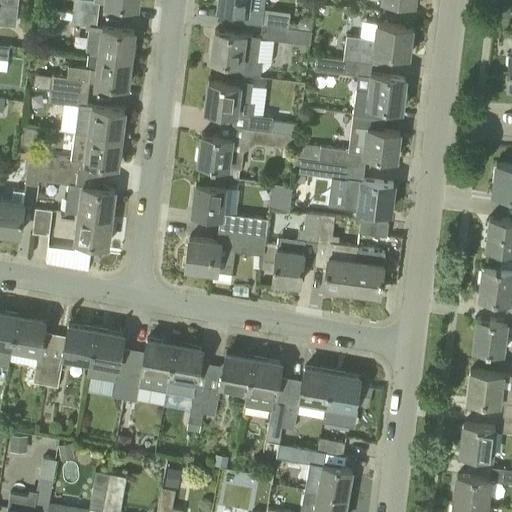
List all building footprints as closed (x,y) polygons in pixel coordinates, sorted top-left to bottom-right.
[(73,0),(72,10),(98,13),(99,1),(137,6),(137,0),(73,0)] [(288,27),(290,12),(264,8),(265,0),(218,0),(218,7),(263,13),(262,23),(288,27)] [(134,30),(102,26),(96,25),(98,13),(72,10),(71,22),(89,25),(86,52),(99,53),(131,57),(134,30)] [(343,59),(367,61),(388,64),(389,52),(409,54),(412,26),(377,21),(375,38),(346,34),(343,59)] [(257,60),(260,37),(309,44),(311,30),(288,27),(262,23),(260,35),(215,29),(211,59),(229,61),(227,71),(259,75),(261,60),(257,60)] [(0,43),(0,57),(7,59),(9,44),(0,43)] [(127,85),(131,57),(99,53),(97,68),(68,64),(66,77),(51,75),(49,87),(88,92),(89,80),(127,85)] [(366,74),(367,61),(343,59),(316,55),(315,68),(366,74)] [(368,92),(355,90),(352,113),(385,117),(386,106),(402,108),(406,77),(370,73),(368,92)] [(236,113),(238,100),(250,101),(253,81),(241,79),(240,83),(208,79),(205,109),(236,113)] [(86,104),(88,92),(49,87),(48,100),(78,104),(75,130),(121,137),(124,109),(86,104)] [(247,112),(245,126),(299,133),(300,121),(272,118),(272,115),(247,112)] [(383,128),(385,117),(352,113),(348,149),(297,142),(297,147),(295,158),(358,165),(360,150),(364,150),(364,153),(396,157),(400,130),(383,128)] [(243,140),(269,143),(297,147),(297,142),(299,133),(245,126),(243,140)] [(40,167),(78,171),(79,160),(117,164),(121,137),(75,130),(71,158),(42,154),(41,160),(40,167)] [(215,164),(228,166),(240,167),(242,150),(230,149),(232,136),(202,132),(198,162),(211,163),(211,165),(215,165),(215,164)] [(38,184),(39,179),(40,167),(41,160),(28,158),(25,183),(38,184)] [(357,177),(358,165),(295,158),(294,171),(328,175),(347,178),(344,206),(389,211),(393,181),(357,177)] [(492,192),(511,193),(511,162),(496,161),(492,192)] [(78,171),(40,167),(39,179),(68,183),(66,197),(80,199),(79,212),(111,216),(114,188),(76,183),(78,171)] [(192,212),(221,215),(225,186),(222,185),(223,176),(208,174),(207,183),(196,182),(192,212)] [(290,186),(273,184),(271,203),(288,205),(290,186)] [(12,199),(0,197),(0,230),(20,233),(25,191),(13,189),(12,199)] [(35,207),(32,231),(49,234),(52,209),(35,207)] [(305,211),(303,228),(298,227),(297,238),(305,239),(317,240),(320,213),(305,211)] [(79,212),(78,220),(75,240),(107,244),(111,216),(79,212)] [(226,212),(224,228),(266,234),(268,218),(226,212)] [(334,215),(320,213),(317,240),(314,264),(326,265),(324,286),(352,289),(357,247),(331,243),(334,215)] [(486,245),(505,248),(511,248),(511,218),(489,216),(486,245)] [(359,232),(377,234),(387,235),(388,221),(360,218),(359,232)] [(224,228),(222,240),(189,236),(185,266),(214,270),(214,277),(230,279),(234,247),(264,251),(266,234),(224,228)] [(300,283),(304,251),(305,239),(297,238),(296,250),(276,247),(272,279),(300,283)] [(385,250),(365,248),(357,247),(352,289),(379,293),(385,250)] [(479,295),(509,299),(511,277),(511,268),(500,267),(500,266),(496,265),(496,266),(483,265),(479,295)] [(0,362),(8,364),(11,345),(17,313),(0,310),(0,362)] [(11,345),(39,350),(45,318),(17,313),(11,345)] [(473,346),(486,348),(486,350),(490,350),(490,349),(503,350),(507,320),(477,316),(473,346)] [(68,323),(63,354),(90,359),(96,328),(68,323)] [(128,372),(116,370),(123,333),(96,328),(90,359),(87,373),(114,378),(111,395),(124,397),(128,372)] [(140,374),(128,372),(124,397),(136,399),(139,384),(166,389),(174,342),(147,337),(140,374)] [(202,347),(174,342),(166,389),(193,394),(188,421),(201,423),(203,411),(207,386),(195,384),(202,347)] [(226,351),(220,383),(247,388),(253,356),(226,351)] [(37,356),(36,364),(33,381),(45,383),(50,358),(37,356)] [(253,356),(247,388),(245,404),(272,409),(266,439),(279,441),(281,426),(286,401),(274,399),(281,361),(253,356)] [(45,383),(58,385),(62,360),(50,358),(45,383)] [(304,365),(302,379),(298,403),(286,401),(281,426),(294,428),(297,411),(324,416),(332,370),(304,365)] [(503,414),(511,415),(511,373),(470,368),(466,398),(504,403),(503,414)] [(332,370),(324,416),(323,416),(351,421),(353,407),(354,407),(359,375),(332,370)] [(203,411),(215,414),(220,389),(207,386),(203,411)] [(511,431),(511,415),(503,414),(501,430),(511,431)] [(460,451),(480,454),(492,455),(495,425),(463,421),(460,451)] [(317,449),(325,451),(342,454),(345,441),(320,437),(317,449)] [(325,451),(317,449),(279,442),(276,456),(309,462),(304,488),(317,490),(347,495),(352,468),(323,463),(325,451)] [(43,456),(39,475),(36,490),(35,499),(36,499),(48,502),(53,478),(56,458),(43,456)] [(102,509),(106,486),(109,472),(96,470),(89,507),(102,509)] [(109,472),(106,486),(102,509),(116,511),(119,511),(126,475),(109,472)] [(457,473),(454,501),(487,505),(490,477),(457,473)] [(181,511),(182,508),(171,506),(174,488),(161,485),(156,511),(181,511)] [(317,490),(313,511),(343,511),(347,495),(317,490)] [(33,511),(35,503),(27,502),(28,496),(10,493),(6,511),(33,511)] [(452,511),(491,511),(486,507),(487,505),(454,501),(452,511)] [(58,511),(60,504),(48,502),(46,511),(58,511)]
